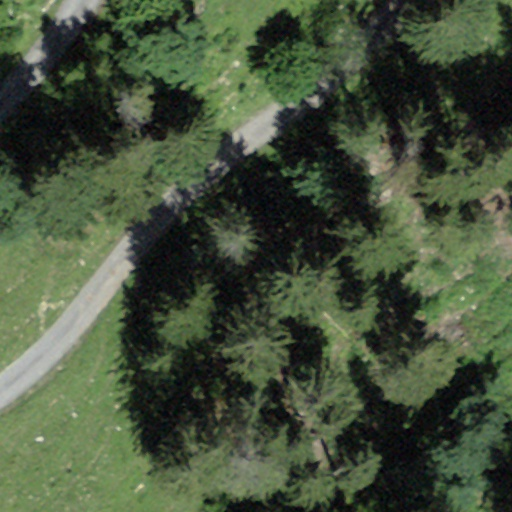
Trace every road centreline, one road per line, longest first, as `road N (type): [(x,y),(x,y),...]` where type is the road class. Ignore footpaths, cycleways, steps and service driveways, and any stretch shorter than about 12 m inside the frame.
road 1 (track): [(0,395),(41,362),(154,227),(247,143),(325,93),(403,0)]
road 2 (track): [(80,0),(0,104)]
